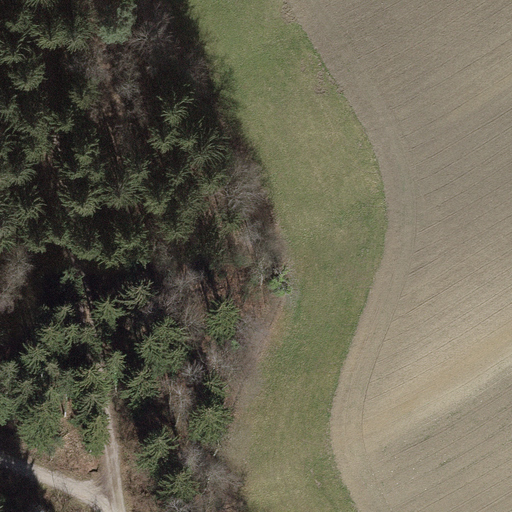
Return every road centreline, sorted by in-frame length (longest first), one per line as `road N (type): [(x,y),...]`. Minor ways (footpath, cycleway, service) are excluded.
road 1 (track): [(122,511),(35,0)]
road 2 (track): [(119,511),(0,456)]
